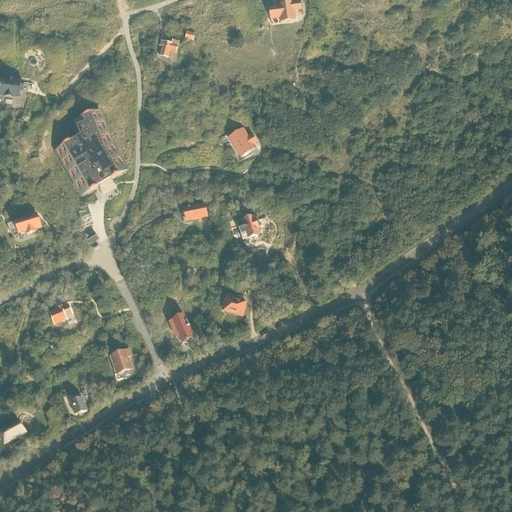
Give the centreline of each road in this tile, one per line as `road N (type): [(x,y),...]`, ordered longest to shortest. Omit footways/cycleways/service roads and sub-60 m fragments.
road 1 (unclassified): [(511,185),(356,294),(165,380)]
road 2 (unclassified): [(165,380),(0,482)]
road 3 (residential): [(104,256),(165,380)]
